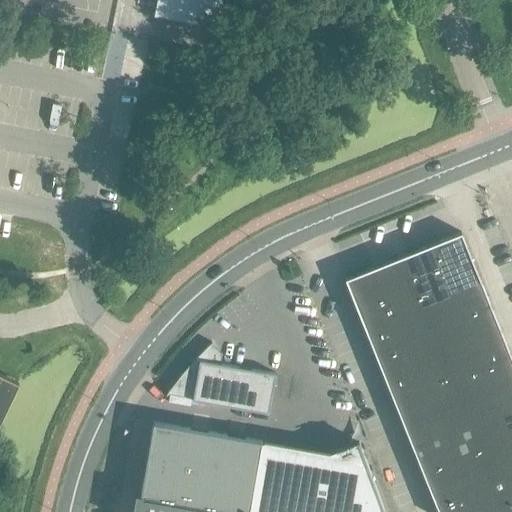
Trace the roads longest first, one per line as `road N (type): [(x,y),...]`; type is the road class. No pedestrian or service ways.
road 1 (unclassified): [(69,511),(113,397),(199,296),(275,243),(497,149)]
road 2 (unclassified): [(497,149),(444,0)]
